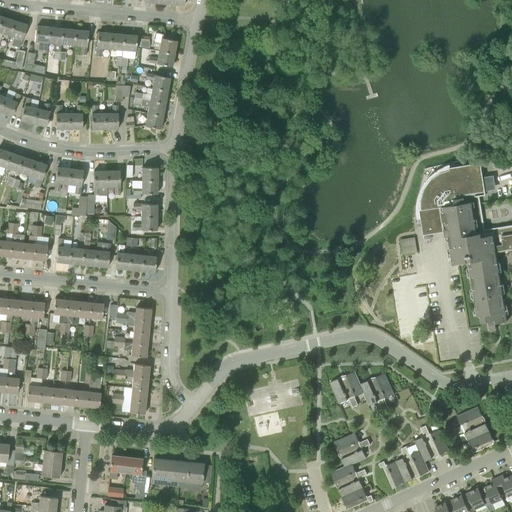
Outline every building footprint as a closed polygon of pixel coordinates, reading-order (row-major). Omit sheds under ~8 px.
[(14,20),(2,16),(0,22),(0,40),(3,33),(10,35),(14,20)] [(14,20),(10,35),(14,36),(11,44),(20,47),(27,25),(14,20)] [(42,42),(48,42),(50,27),(37,25),(34,50),(41,50),(42,42)] [(63,28),(50,27),(48,42),(54,43),(53,52),(55,52),(54,59),(58,60),(60,52),(61,44),(63,28)] [(74,45),(76,29),(63,28),(61,44),(74,45)] [(76,29),(74,45),(82,46),(81,54),(86,55),(89,31),(76,29)] [(110,48),(111,33),(98,32),(96,56),(101,56),(102,48),(110,48)] [(123,50),(124,34),(111,33),(110,48),(123,50)] [(124,34),(123,50),(136,51),(137,35),(124,34)] [(148,48),(150,36),(142,36),(140,47),(148,48)] [(159,50),(159,51),(174,54),(177,40),(163,38),(162,44),(154,42),(153,49),(159,50)] [(21,70),(25,51),(18,50),(15,62),(3,59),(1,65),(21,70)] [(172,66),(174,54),(159,51),(157,58),(149,57),(149,60),(149,62),(172,66)] [(44,74),(45,67),(33,64),(36,54),(28,52),(24,70),(44,74)] [(152,87),(168,90),(170,77),(147,73),(146,78),(154,80),(152,87)] [(123,101),(123,96),(123,85),(121,85),(115,85),(115,101),(123,101)] [(165,103),(168,90),(152,87),(150,100),(165,103)] [(5,97),(0,109),(0,111),(11,117),(20,94),(15,92),(12,100),(5,97)] [(21,120),(33,123),(37,108),(29,106),(31,98),(26,97),(21,120)] [(150,100),(143,99),(142,104),(142,106),(148,107),(147,113),(163,116),(165,103),(150,100)] [(37,108),(33,123),(46,126),(50,111),(49,103),(44,104),(44,110),(37,108)] [(105,113),(105,129),(118,129),(118,104),(112,104),(112,113),(105,113)] [(69,129),(69,113),(61,113),(61,105),(56,105),(56,129),(69,129)] [(77,113),(69,113),(69,129),(82,129),(82,105),(77,105),(77,113)] [(92,129),(105,129),(105,113),(97,113),(97,105),(92,105),(92,129)] [(163,116),(147,113),(145,126),(160,129),(163,116)] [(133,121),(133,117),(126,117),(125,123),(126,128),(134,127),(133,121)] [(0,165),(5,167),(10,152),(0,148),(0,165)] [(22,156),(10,152),(5,167),(17,171),(22,156)] [(35,161),(22,156),(17,171),(30,175),(35,161)] [(47,165),(35,161),(30,175),(36,178),(34,186),(39,187),(47,165)] [(511,225),(485,230),(479,196),(486,195),(485,191),(482,192),(481,187),(484,186),(483,182),(481,183),(480,178),(483,177),(481,163),(449,168),(450,170),(449,170),(449,171),(448,171),(447,171),(446,171),(445,171),(444,172),(443,172),(442,173),(441,173),(440,173),(440,174),(439,174),(438,175),(437,175),(436,176),(435,176),(434,177),(434,178),(433,179),(432,179),(432,180),(431,180),(431,181),(430,181),(429,183),(428,184),(427,185),(426,187),(425,188),(425,190),(424,190),(424,191),(424,192),(423,193),(423,194),(422,195),(422,196),(422,197),(422,199),(421,201),(421,202),(421,203),(421,204),(421,205),(421,206),(421,207),(421,208),(421,209),(419,210),(423,236),(438,233),(438,231),(445,230),(446,236),(448,236),(453,264),(469,262),(477,315),(481,315),(482,322),(489,321),(490,330),(497,329),(496,323),(507,321),(496,251),(511,248),(511,225)] [(60,183),(68,184),(70,168),(57,167),(54,190),(59,191),(60,183)] [(142,180),(158,180),(158,167),(142,167),(142,180)] [(70,168),(68,184),(76,185),(75,193),(80,194),(83,170),(70,168)] [(107,187),(107,171),(94,171),(94,195),(88,195),(87,197),(86,214),(94,214),(94,205),(95,205),(95,203),(106,203),(106,196),(107,196),(106,187),(107,187)] [(107,171),(107,187),(115,186),(115,195),(120,195),(120,171),(107,171)] [(158,180),(142,180),(142,188),(134,188),(134,193),(140,193),(157,194),(158,180)] [(86,216),(86,214),(87,197),(79,196),(79,208),(72,207),(71,215),(86,216)] [(40,210),(41,202),(21,198),(18,207),(40,210)] [(142,209),(142,217),(157,217),(157,204),(133,203),(133,209),(142,209)] [(64,222),(64,216),(55,215),(53,235),(59,235),(60,222),(64,222)] [(45,216),(44,223),(52,224),(53,217),(45,216)] [(157,217),(142,217),(137,217),(137,224),(129,224),(129,229),(124,225),(122,230),(129,235),(142,236),(142,230),(157,230),(157,217)] [(114,240),(115,235),(115,227),(107,220),(107,224),(105,240),(114,240)] [(5,240),(0,239),(0,255),(10,256),(12,241),(13,223),(9,223),(8,234),(5,233),(5,240)] [(22,258),(24,242),(23,242),(23,235),(17,234),(17,224),(13,223),(12,241),(10,256),(22,258)] [(35,236),(36,236),(37,226),(36,226),(32,226),(31,229),(30,235),(28,235),(28,243),(24,242),(22,258),(34,259),(36,244),(35,244),(35,236)] [(83,248),(82,264),(95,266),(96,250),(88,249),(89,242),(90,242),(90,234),(85,233),(84,242),(83,248)] [(404,255),(417,253),(416,244),(415,240),(415,237),(401,239),(404,255)] [(69,263),(70,247),(63,246),(63,238),(58,238),(56,262),(69,263)] [(97,243),(96,250),(95,266),(108,267),(110,243),(105,242),(105,243),(97,243)] [(36,244),(34,259),(46,260),(48,245),(36,244)] [(82,264),(83,248),(70,247),(69,263),(82,264)] [(150,256),(144,255),(143,271),(155,272),(156,256),(156,247),(148,247),(148,252),(150,252),(150,256)] [(129,269),(131,254),(117,253),(116,268),(129,269)] [(131,254),(129,269),(143,271),(144,255),(131,254)] [(0,313),(7,314),(8,299),(0,297),(0,313)] [(66,315),(67,300),(55,298),(54,314),(58,314),(58,323),(60,323),(59,335),(64,335),(66,315)] [(20,300),(8,299),(7,314),(6,322),(5,332),(9,333),(11,322),(12,315),(19,315),(20,300)] [(116,317),(150,320),(151,308),(144,308),(145,300),(129,299),(129,307),(136,308),(135,311),(127,310),(127,311),(127,313),(123,313),(118,312),(119,307),(119,305),(117,305),(110,304),(109,316),(116,317)] [(33,301),(20,300),(19,315),(31,317),(33,301)] [(79,301),(67,300),(66,315),(64,335),(64,341),(68,341),(70,323),(72,323),(72,315),(78,316),(79,301)] [(45,302),(33,301),(31,317),(30,324),(29,335),(33,335),(34,325),(37,325),(38,317),(43,318),(45,302)] [(78,316),(85,317),(90,317),(91,302),(79,301),(78,316)] [(104,303),(91,302),(90,317),(102,318),(104,303)] [(149,332),(150,320),(116,317),(116,322),(126,323),(126,325),(134,326),(133,331),(149,332)] [(45,348),(47,332),(47,329),(39,329),(37,348),(45,348)] [(133,331),(133,338),(132,343),(148,345),(149,332),(133,331)] [(124,342),(114,341),(113,346),(123,347),(123,350),(127,350),(128,349),(131,349),(131,355),(146,357),(148,345),(132,343),(124,342)] [(0,391),(6,392),(9,358),(4,358),(3,368),(0,367),(0,371),(0,391)] [(9,358),(6,392),(18,393),(19,378),(13,378),(15,359),(9,358)] [(133,376),(148,377),(150,365),(134,363),(134,369),(125,369),(125,370),(115,369),(114,374),(125,375),(133,376)] [(364,392),(361,384),(355,371),(346,375),(347,376),(343,378),(352,398),(349,399),(351,403),(356,401),(354,396),(363,392),(364,392)] [(103,374),(91,373),(89,383),(89,391),(87,406),(99,408),(101,392),(100,392),(100,384),(102,384),(103,374)] [(377,378),(373,380),(382,399),(379,401),(381,405),(386,402),(384,398),(394,394),(385,373),(376,377),(377,378)] [(133,376),(133,377),(132,388),(147,389),(148,377),(133,376)] [(339,403),(349,399),(352,398),(343,378),(339,380),(338,378),(330,382),(339,403)] [(382,399),(373,380),(369,382),(368,380),(361,384),(364,392),(363,392),(369,405),(379,401),(382,399)] [(39,401),(41,386),(29,385),(27,400),(39,401)] [(53,388),(47,387),(41,386),(39,401),(51,403),(53,388)] [(63,404),(65,389),(53,388),(51,403),(63,404)] [(147,389),(132,388),(131,400),(146,401),(147,389)] [(77,390),(69,389),(65,389),(63,404),(75,405),(77,390)] [(87,406),(89,391),(83,391),(77,390),(75,405),(87,406)] [(145,414),(146,401),(131,400),(112,398),(107,398),(106,410),(111,410),(112,403),(122,404),(121,411),(145,414)] [(463,429),(482,420),(480,415),(482,415),(478,407),(457,416),(461,426),(463,429)] [(484,424),(482,420),(463,429),(461,426),(457,427),(460,433),(464,431),(468,440),(489,430),(486,423),(484,424)] [(439,429),(429,434),(427,435),(436,454),(440,452),(440,454),(449,450),(439,429)] [(427,430),(422,432),(424,436),(414,440),(419,450),(420,450),(425,461),(432,458),(432,456),(436,454),(427,435),(429,434),(427,430)] [(489,430),(468,440),(472,450),(468,452),(470,457),(475,455),(474,453),(493,444),(491,440),(493,439),(489,430)] [(361,445),(359,443),(355,433),(334,442),(338,451),(340,450),(341,453),(361,445)] [(366,446),(364,441),(359,443),(361,445),(341,453),(343,457),(341,458),(343,462),(344,466),(352,463),(352,464),(366,458),(362,448),(366,446)] [(13,463),(14,460),(15,450),(9,449),(9,444),(0,442),(0,460),(7,462),(6,473),(12,473),(13,463)] [(15,446),(15,450),(14,460),(16,460),(24,461),(25,453),(23,453),(23,447),(15,446)] [(44,449),(43,462),(61,464),(62,451),(44,449)] [(395,461),(405,482),(413,478),(412,477),(416,475),(408,455),(410,454),(408,450),(403,453),(405,457),(395,461)] [(429,471),(425,461),(420,450),(419,450),(410,454),(408,455),(416,475),(420,473),(421,475),(429,471)] [(126,472),(127,456),(111,455),(109,478),(116,479),(117,471),(126,472)] [(126,472),(132,473),(132,482),(133,482),(133,489),(136,489),(135,498),(143,499),(145,479),(140,478),(140,474),(142,458),(127,456),(126,472)] [(151,484),(178,487),(179,480),(181,461),(154,458),(151,484)] [(181,461),(179,480),(202,482),(204,464),(204,463),(181,461)] [(405,482),(395,461),(386,465),(384,461),(379,464),(380,468),(383,467),(392,486),(396,484),(397,486),(405,482)] [(61,464),(43,462),(41,475),(59,477),(61,464)] [(338,484),(358,476),(359,478),(363,476),(361,471),(356,473),(352,464),(352,463),(344,466),(331,472),(335,481),(336,480),(338,484)] [(25,472),(25,471),(16,470),(16,471),(14,471),(13,478),(38,481),(39,474),(25,472)] [(511,475),(505,478),(504,476),(500,477),(500,476),(494,479),(499,492),(500,491),(505,489),(508,496),(511,494),(511,475)] [(363,487),(359,478),(358,476),(338,484),(340,488),(338,489),(342,496),(363,487)] [(503,498),(500,491),(499,492),(494,479),(493,479),(494,480),(491,482),(492,484),(485,487),(486,490),(480,493),(485,504),(486,505),(492,503),(503,498)] [(485,504),(480,493),(477,485),(473,487),(475,490),(462,495),(461,493),(462,495),(468,508),(473,506),(475,509),(485,504)] [(123,497),(124,488),(108,487),(107,495),(123,497)] [(367,497),(363,487),(342,496),(345,505),(347,504),(349,508),(368,500),(370,502),(374,500),(371,495),(367,497)] [(468,508),(462,495),(461,493),(457,494),(458,497),(451,500),(452,503),(447,505),(450,511),(465,511),(469,510),(468,508)] [(31,506),(56,508),(57,497),(40,495),(39,503),(31,502),(31,506)] [(99,510),(99,511),(119,511),(121,506),(125,506),(126,500),(111,499),(111,505),(104,504),(104,510),(99,510)] [(450,511),(447,505),(445,500),(441,501),(442,504),(435,507),(437,511),(450,511)] [(0,509),(0,511),(10,511),(11,502),(7,502),(6,510),(0,509)]
